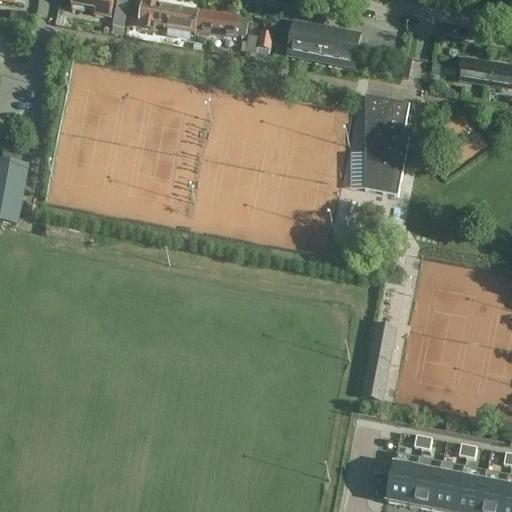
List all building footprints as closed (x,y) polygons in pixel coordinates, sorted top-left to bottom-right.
[(110,22),(113,0),(73,0),(72,10),(72,14),(84,16),(84,12),(95,14),(94,20),(110,22)] [(131,2),(126,30),(136,32),(155,35),(156,29),(164,30),(163,32),(179,35),(194,38),(198,15),(183,13),(158,9),(159,7),(141,4),(131,2)] [(117,3),(112,28),(124,30),(128,5),(117,3)] [(0,8),(0,20),(27,25),(29,14),(0,8)] [(198,15),(194,38),(195,38),(195,37),(226,41),(234,42),(235,39),(236,39),(245,41),(247,23),(239,22),(238,22),(229,20),(229,19),(198,15)] [(287,58),(320,65),(327,32),(293,25),(287,58)] [(327,32),(320,65),(354,71),(361,38),(327,32)] [(271,52),(273,37),(260,34),(259,40),(257,50),(271,52)] [(248,38),(245,55),(256,56),(257,50),(259,40),(248,38)] [(194,45),(193,52),(200,54),(201,46),(194,45)] [(491,67),(464,62),(464,63),(460,82),(487,86),(491,67)] [(433,63),(432,75),(440,76),(442,64),(433,63)] [(511,70),(491,67),(487,86),(511,90),(511,70)] [(398,199),(409,139),(403,138),(409,107),(365,98),(364,193),(398,199)] [(0,222),(16,226),(17,226),(27,168),(0,163),(0,222)] [(329,236),(325,259),(358,265),(362,243),(329,236)] [(384,269),(381,286),(393,288),(396,272),(384,269)] [(370,350),(360,400),(361,400),(380,404),(383,404),(392,354),(390,353),(370,350)] [(416,439),(414,451),(422,452),(424,440),(416,439)] [(424,440),(422,452),(429,454),(432,442),(424,440)] [(461,448),(458,460),(466,461),(468,449),(461,448)] [(468,449),(466,461),(474,463),(476,451),(468,449)] [(511,457),(505,456),(503,468),(511,470),(511,463),(511,457)] [(387,499),(386,506),(411,511),(420,462),(395,457),(387,499)] [(420,462),(411,511),(416,511),(433,511),(442,466),(420,462)] [(442,466),(433,511),(456,511),(465,471),(442,466)] [(465,471),(456,511),(479,511),(487,475),(465,471)] [(487,475),(479,511),(503,511),(510,479),(487,475)] [(511,511),(511,479),(510,479),(503,511),(511,511)]
